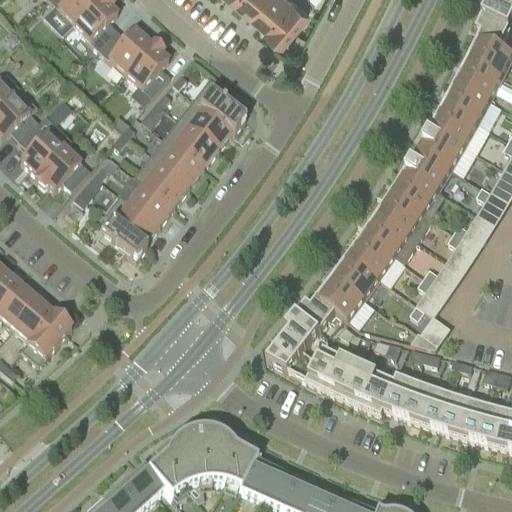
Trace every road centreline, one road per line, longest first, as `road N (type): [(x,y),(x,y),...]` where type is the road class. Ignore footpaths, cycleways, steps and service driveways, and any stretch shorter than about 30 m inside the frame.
road 1 (tertiary): [(187,362),(303,214),(428,0)]
road 2 (residential): [(0,202),(126,312),(138,312),(173,285),(292,120)]
road 3 (tertiary): [(397,0),(262,228),(163,344)]
road 4 (unclassified): [(489,510),(329,456),(187,362)]
road 5 (tertiary): [(163,344),(0,498)]
road 6 (tertiary): [(24,511),(187,362)]
road 7 (residential): [(292,120),(142,0)]
road 8 (residential): [(292,120),(356,0)]
